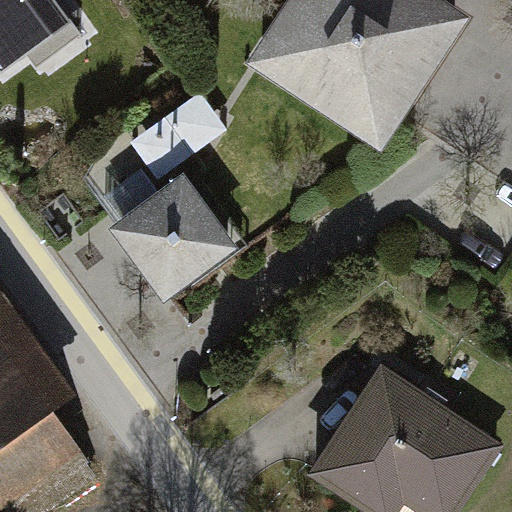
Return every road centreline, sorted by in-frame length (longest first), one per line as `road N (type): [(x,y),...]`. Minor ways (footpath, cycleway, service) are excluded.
road 1 (residential): [(116,401),(0,241)]
road 2 (residential): [(116,401),(196,511)]
